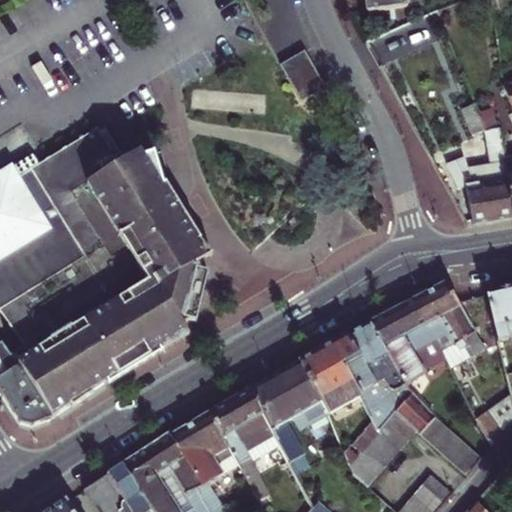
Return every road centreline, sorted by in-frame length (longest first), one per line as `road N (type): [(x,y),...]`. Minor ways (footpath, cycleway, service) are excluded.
road 1 (secondary): [(303,315),(25,480)]
road 2 (residential): [(415,249),(384,125),(316,0)]
road 3 (secondary): [(415,249),(364,268),(303,315)]
road 4 (secondary): [(303,315),(418,270)]
